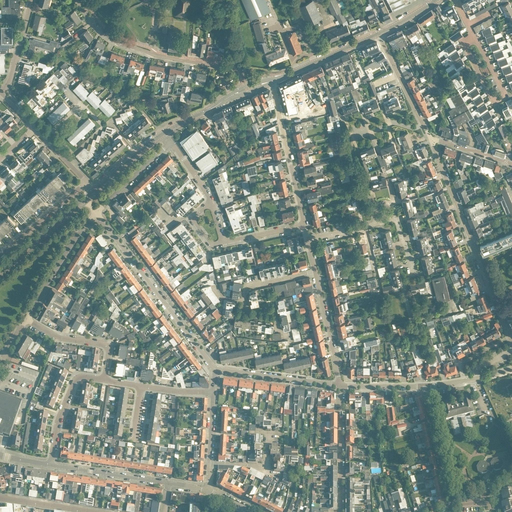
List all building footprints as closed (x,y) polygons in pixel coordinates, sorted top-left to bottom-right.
[(19,13),(19,0),(3,0),(3,3),(10,3),(10,13),(6,13),(6,17),(16,17),(16,13),(19,13)] [(188,14),(190,0),(176,0),(174,16),(184,17),(184,16),(188,14)] [(264,0),(242,0),(251,19),(270,11),(264,0)] [(305,0),(294,0),(298,7),(307,26),(322,19),(313,0),(307,3),(305,0)] [(346,21),(341,11),(336,0),(336,1),(335,0),(325,0),(333,15),(335,14),(339,23),(339,24),(342,23),(344,26),(337,28),(337,27),(325,32),(330,42),(350,33),(347,25),(348,24),(346,20),(346,21)] [(371,0),(372,1),(375,8),(376,10),(378,14),(381,19),(384,18),(386,22),(392,19),(389,13),(383,0),(371,0)] [(387,0),(393,11),(411,3),(409,0),(387,0)] [(471,8),(467,0),(466,0),(465,0),(463,1),(464,2),(462,3),(466,11),(471,8)] [(505,11),(511,7),(508,2),(502,5),(502,4),(498,6),(502,12),(505,11)] [(446,23),(449,21),(438,5),(434,8),(439,15),(441,14),(442,15),(441,16),(446,23)] [(456,13),(452,5),(445,10),(446,12),(447,12),(450,18),(449,18),(450,19),(454,18),(455,21),(459,19),(456,13)] [(366,11),(363,12),(367,20),(369,19),(371,22),(372,22),(372,23),(375,22),(375,21),(378,19),(373,9),(372,8),(366,11)] [(429,20),(430,20),(437,14),(433,8),(418,19),(422,25),(425,23),(427,26),(431,23),(429,20)] [(81,20),(74,11),(70,14),(69,12),(63,16),(66,20),(69,18),(70,20),(65,24),(68,28),(73,25),(81,20)] [(34,23),(33,28),(38,29),(40,29),(42,30),(44,23),(46,17),(41,16),(36,14),(34,22),(33,22),(33,23),(34,23)] [(359,30),(360,30),(361,34),(369,30),(367,23),(366,23),(364,19),(360,21),(359,18),(355,20),(358,27),(357,27),(359,30)] [(354,19),(349,21),(352,29),(351,30),(354,37),(361,34),(360,30),(359,30),(357,27),(358,27),(355,20),(354,20),(354,19)] [(256,23),(255,21),(252,22),(253,24),(261,52),(268,50),(260,22),(256,23)] [(484,34),(485,38),(493,35),(491,30),(497,26),(497,25),(495,22),(492,24),(490,25),(487,27),(484,28),(482,29),(481,30),(483,35),(484,34)] [(420,30),(416,23),(411,27),(415,33),(416,36),(418,39),(420,42),(419,43),(421,46),(424,44),(423,41),(418,31),(420,30)] [(413,42),(416,41),(414,37),(416,36),(415,33),(411,27),(405,30),(413,42)] [(0,53),(4,53),(4,48),(9,48),(9,43),(11,43),(11,28),(2,28),(2,39),(0,39),(0,53)] [(68,29),(62,33),(63,35),(66,39),(72,35),(68,29)] [(82,51),(88,46),(86,43),(93,38),(87,29),(80,34),(85,40),(78,45),(82,51)] [(406,48),(408,47),(404,37),(405,37),(401,29),(397,32),(400,39),(401,39),(406,48)] [(459,30),(449,37),(452,43),(456,40),(463,36),(459,30)] [(169,43),(168,50),(181,52),(182,45),(179,44),(180,41),(173,39),(174,32),(169,31),(168,37),(167,37),(167,38),(168,38),(167,42),(169,43)] [(285,35),(293,55),(302,52),(294,32),(285,35)] [(395,41),(398,40),(402,49),(406,48),(401,39),(400,39),(397,32),(392,34),(395,41)] [(487,42),(488,42),(489,45),(497,43),(497,42),(495,38),(502,36),(500,32),(493,35),(485,38),(487,42)] [(395,41),(392,34),(387,36),(390,44),(391,43),(393,47),(395,46),(396,48),(399,46),(398,44),(395,41)] [(66,39),(62,42),(61,42),(64,46),(75,39),(72,35),(66,39)] [(30,44),(27,54),(32,55),(33,55),(35,45),(43,48),(53,50),(54,46),(59,47),(59,46),(60,42),(50,40),(49,43),(34,38),(34,39),(33,40),(29,39),(28,43),(30,44)] [(105,44),(97,40),(93,47),(96,48),(95,51),(97,52),(96,52),(101,55),(103,52),(105,49),(103,48),(105,44)] [(501,50),(508,47),(506,42),(505,42),(504,40),(497,42),(497,43),(489,45),(491,50),(492,50),(493,53),(501,50)] [(369,54),(375,52),(380,50),(376,41),(366,46),(361,49),(364,56),(369,54)] [(198,43),(196,54),(204,55),(206,43),(200,42),(200,43),(198,43)] [(448,56),(449,56),(457,50),(455,47),(456,47),(453,43),(437,54),(439,57),(446,52),(448,56)] [(415,45),(410,47),(415,56),(420,67),(422,66),(417,55),(420,54),(417,50),(415,45)] [(208,50),(207,56),(213,58),(215,47),(209,46),(208,50)] [(275,52),(266,55),(269,65),(289,57),(285,48),(281,49),(280,46),(274,49),(275,52)] [(81,69),(86,60),(92,49),(89,47),(78,67),(81,69)] [(223,53),(224,48),(215,47),(213,58),(220,59),(221,52),(223,53)] [(496,57),(497,61),(505,58),(503,54),(510,51),(508,48),(508,47),(501,50),(493,53),(495,58),(496,57)] [(450,60),(453,64),(461,58),(459,55),(460,54),(457,50),(449,56),(448,56),(441,61),(443,65),(450,60)] [(113,59),(112,61),(115,62),(116,62),(118,54),(112,52),(110,57),(110,58),(113,59)] [(386,58),(382,52),(379,54),(380,55),(377,57),(378,58),(364,67),(365,70),(371,66),(372,69),(376,67),(377,68),(382,65),(380,62),(386,58)] [(349,53),(345,54),(351,69),(353,69),(350,61),(352,60),(349,53)] [(116,62),(115,62),(115,64),(121,67),(119,72),(122,74),(124,69),(126,63),(123,62),(123,61),(125,56),(118,54),(116,62)] [(345,54),(341,56),(344,64),(345,63),(349,71),(351,69),(345,54)] [(511,54),(505,58),(497,61),(499,65),(500,65),(501,68),(509,65),(507,61),(511,59),(511,54)] [(341,56),(333,60),(336,67),(336,69),(338,68),(339,72),(343,70),(341,65),(344,64),(341,56)] [(126,63),(124,69),(133,72),(134,71),(137,61),(137,60),(135,59),(134,59),(134,60),(131,58),(129,64),(126,63)] [(447,72),(454,68),(457,71),(459,70),(465,66),(463,63),(464,62),(461,58),(453,64),(445,69),(447,72)] [(333,60),(328,62),(333,74),(335,77),(338,76),(335,70),(334,70),(333,68),(336,67),(333,60)] [(134,71),(137,72),(138,68),(142,69),(144,63),(137,61),(134,71)] [(54,73),(49,77),(50,77),(52,79),(51,79),(58,87),(60,88),(65,84),(63,83),(64,82),(66,81),(67,80),(67,79),(69,80),(74,75),(73,73),(75,70),(71,65),(69,67),(65,62),(61,67),(63,68),(60,71),(59,69),(54,73)] [(328,62),(324,63),(326,68),(327,70),(327,71),(328,71),(329,72),(329,73),(331,78),(331,79),(333,83),(336,81),(335,77),(333,74),(328,62)] [(31,71),(32,65),(25,63),(21,76),(20,76),(18,82),(29,85),(32,71),(31,71)] [(147,70),(146,74),(155,76),(156,72),(157,65),(150,64),(149,70),(147,70)] [(407,64),(400,68),(404,75),(408,73),(409,76),(413,75),(407,64)] [(511,73),(511,70),(511,69),(511,68),(511,64),(509,65),(501,68),(503,73),(504,73),(505,76),(511,73)] [(159,80),(160,77),(164,77),(165,73),(163,73),(164,66),(157,65),(156,72),(155,76),(155,79),(159,80)] [(321,66),(316,68),(323,82),(322,82),(324,85),(327,84),(322,74),(324,73),(321,66)] [(170,67),(168,78),(171,78),(171,79),(172,81),(175,81),(176,75),(177,69),(170,67)] [(316,68),(311,70),(314,78),(317,76),(320,83),(322,82),(323,82),(316,68)] [(183,76),(184,70),(177,69),(176,75),(180,76),(180,80),(182,80),(182,82),(187,83),(187,81),(188,77),(183,76)] [(139,84),(140,83),(143,74),(144,75),(145,72),(141,70),(137,83),(139,84)] [(311,70),(306,72),(313,86),(315,90),(317,89),(315,85),(316,85),(313,78),(314,78),(311,70)] [(459,73),(460,71),(459,70),(457,71),(450,76),(454,83),(461,78),(460,76),(459,73)] [(200,80),(199,83),(204,84),(206,74),(197,72),(196,79),(200,80)] [(306,72),(302,74),(302,75),(304,79),(305,82),(307,81),(310,87),(313,86),(306,72)] [(303,83),(304,82),(301,75),(279,85),(283,94),(281,94),(285,113),(298,110),(296,102),(295,103),(293,96),(291,97),(291,94),(293,94),(292,91),(298,89),(298,90),(304,87),(303,83)] [(40,87),(36,90),(37,91),(38,91),(39,93),(38,95),(41,98),(42,96),(45,99),(49,95),(51,97),(56,93),(54,91),(58,87),(51,79),(52,79),(50,77),(45,82),(44,81),(40,85),(41,86),(40,87)] [(463,80),(461,78),(454,83),(458,90),(468,83),(467,82),(465,81),(463,80)] [(377,94),(377,93),(371,80),(368,82),(373,96),(374,95),(377,94)] [(465,89),(468,93),(476,88),(474,84),(475,84),(472,80),(468,83),(458,90),(459,91),(460,93),(465,89)] [(80,83),(73,89),(78,95),(85,88),(80,83)] [(186,87),(185,92),(183,101),(190,102),(190,101),(193,102),(193,103),(197,104),(198,103),(199,101),(201,101),(202,96),(204,97),(205,95),(192,92),(191,96),(188,95),(188,93),(190,86),(186,85),(186,87)] [(410,87),(413,93),(419,90),(417,87),(417,88),(415,85),(410,87)] [(334,89),(330,90),(331,92),(332,96),(341,92),(341,93),(342,93),(340,89),(339,89),(339,87),(334,89)] [(90,94),(85,88),(78,95),(83,100),(86,97),(90,94)] [(478,92),(479,91),(476,88),(468,93),(463,96),(465,100),(471,96),(474,100),(480,95),(478,92)] [(269,89),(263,92),(267,99),(270,109),(274,108),(270,90),(269,89)] [(346,91),(344,92),(344,93),(351,91),(353,97),(356,96),(353,89),(352,89),(346,91)] [(416,99),(422,96),(419,90),(413,93),(416,99)] [(90,94),(86,97),(91,103),(97,96),(92,91),(90,94)] [(456,124),(457,126),(467,120),(473,117),(459,91),(445,99),(451,109),(448,110),(450,114),(454,120),(455,122),(456,124)] [(264,100),(267,99),(263,92),(258,94),(264,108),(267,107),(264,100)] [(31,98),(27,102),(29,105),(32,108),(33,107),(36,110),(34,112),(39,117),(41,115),(44,111),(39,106),(41,104),(42,105),(47,101),(45,99),(42,96),(41,98),(38,95),(33,99),(31,98)] [(257,112),(258,115),(264,113),(262,109),(261,110),(258,103),(260,102),(257,95),(252,97),(258,111),(257,112)] [(478,107),(485,103),(482,100),(483,99),(480,95),(474,100),(466,105),(468,108),(475,104),(478,107)] [(96,108),(98,105),(102,102),(97,96),(91,103),(96,108)] [(165,111),(164,111),(165,112),(171,110),(169,106),(171,106),(170,104),(174,103),(172,96),(168,98),(169,101),(167,102),(166,98),(160,100),(161,103),(161,104),(163,109),(164,108),(165,111)] [(429,97),(424,100),(422,96),(416,99),(419,106),(425,103),(430,100),(431,100),(433,99),(432,96),(429,98),(429,97)] [(249,98),(242,101),(244,108),(245,111),(244,111),(245,115),(250,113),(248,109),(253,107),(251,103),(249,98)] [(338,116),(337,111),(334,103),(333,98),(326,100),(330,115),(329,116),(330,122),(335,121),(335,120),(339,119),(338,116)] [(394,99),(394,101),(391,102),(394,109),(398,108),(397,107),(400,106),(397,98),(394,99)] [(98,105),(103,111),(110,104),(105,99),(102,102),(98,105)] [(380,108),(376,99),(370,102),(373,111),(380,108)] [(390,99),(386,100),(387,102),(383,103),(387,111),(390,110),(390,111),(393,110),(393,109),(394,109),(391,102),(390,99)] [(341,100),(337,102),(334,103),(337,111),(343,109),(345,115),(352,113),(348,103),(345,104),(343,103),(341,100)] [(242,101),(235,104),(237,111),(244,108),(242,101)] [(352,101),(348,103),(352,113),(359,110),(356,104),(355,102),(352,103),(352,101)] [(63,102),(58,107),(64,114),(70,108),(63,102)] [(373,111),(370,102),(363,105),(366,113),(373,111)] [(480,116),(489,110),(486,107),(487,107),(485,103),(478,107),(471,112),(473,116),(478,112),(480,116)] [(115,110),(111,106),(110,104),(103,111),(108,116),(115,110)] [(511,107),(510,104),(508,106),(507,106),(502,108),(503,110),(503,111),(503,112),(503,113),(506,118),(511,116),(511,118),(511,107)] [(229,118),(232,117),(231,113),(233,112),(231,106),(222,109),(222,110),(225,116),(225,118),(228,124),(229,124),(231,123),(229,118)] [(59,119),(64,114),(58,107),(53,112),(59,119)] [(432,110),(430,107),(427,108),(427,109),(422,111),(425,117),(431,114),(430,111),(432,110)] [(225,118),(225,116),(222,110),(218,112),(225,128),(228,127),(224,118),(225,118)] [(483,119),(486,123),(493,118),(490,115),(491,115),(489,110),(480,116),(475,120),(477,123),(483,119)] [(48,117),(54,124),(59,119),(53,112),(48,117)] [(226,131),(225,128),(218,112),(213,114),(217,122),(219,121),(222,128),(221,129),(220,128),(218,129),(221,134),(226,131)] [(286,117),(288,124),(303,120),(302,114),(286,117)] [(459,133),(459,132),(458,128),(457,128),(457,126),(456,124),(455,122),(454,120),(450,114),(448,116),(451,121),(452,125),(454,131),(453,135),(452,140),(457,141),(459,133)] [(3,127),(7,132),(12,127),(6,119),(2,115),(0,116),(0,121),(1,123),(0,124),(3,127)] [(11,115),(7,118),(6,119),(12,127),(17,122),(11,115)] [(142,118),(140,120),(146,127),(151,123),(146,117),(143,119),(142,118)] [(473,117),(467,120),(470,125),(476,122),(473,117)] [(89,118),(83,123),(89,129),(95,124),(89,118)] [(486,123),(479,127),(481,131),(486,128),(488,132),(495,127),(497,126),(494,123),(495,122),(493,118),(486,123)] [(296,123),(291,124),(292,129),(297,128),(299,128),(299,126),(302,125),(303,128),(304,128),(307,127),(311,126),(311,123),(312,122),(314,122),(314,119),(307,120),(296,123)] [(137,122),(138,123),(136,125),(141,132),(146,127),(140,120),(137,122)] [(205,135),(211,130),(208,127),(210,125),(206,121),(201,125),(203,128),(200,130),(205,135)] [(89,129),(83,123),(78,128),(84,134),(89,129)] [(133,123),(129,127),(130,128),(136,136),(141,132),(136,125),(133,123)] [(259,134),(255,123),(249,125),(254,136),(259,134)] [(500,124),(497,126),(495,127),(501,138),(506,136),(500,124)] [(269,135),(262,137),(262,139),(277,136),(275,125),(265,129),(266,132),(268,133),(269,135)] [(443,126),(441,125),(440,126),(438,133),(441,134),(440,136),(449,139),(451,134),(451,132),(449,128),(448,128),(443,126)] [(221,134),(218,129),(216,126),(213,127),(217,136),(221,134)] [(78,128),(73,133),(79,139),(84,134),(78,128)] [(127,130),(125,132),(132,140),(136,136),(130,128),(128,130),(127,130)] [(296,133),(293,133),(295,140),(301,139),(304,138),(306,137),(304,128),(303,128),(295,130),(296,133)] [(457,141),(463,143),(468,145),(470,140),(468,135),(466,131),(465,129),(463,130),(458,128),(459,132),(459,133),(457,141)] [(192,156),(203,172),(217,162),(210,151),(211,150),(197,129),(183,142),(192,156)] [(334,131),(328,132),(330,142),(337,141),(340,140),(338,134),(336,134),(335,130),(334,131)] [(480,133),(475,136),(478,141),(477,143),(482,145),(481,148),(489,151),(489,144),(487,143),(481,132),(480,133)] [(68,138),(74,144),(79,139),(73,133),(68,138)] [(404,134),(400,136),(405,148),(404,148),(404,150),(411,147),(410,146),(413,145),(408,133),(404,134),(403,134),(404,134)] [(113,139),(115,141),(121,149),(126,144),(121,138),(122,137),(120,134),(113,139)] [(301,139),(295,140),(296,147),(302,145),(304,145),(304,147),(308,146),(308,147),(310,146),(310,145),(313,144),(312,142),(310,143),(308,142),(305,143),(304,142),(306,141),(306,142),(309,141),(308,139),(304,140),(304,138),(301,139)] [(337,141),(330,142),(332,150),(339,149),(342,148),(340,140),(337,141)] [(34,141),(28,147),(33,152),(37,149),(36,149),(39,146),(34,141)] [(111,146),(116,153),(121,149),(115,141),(112,143),(113,144),(111,146)] [(257,148),(259,152),(260,155),(264,154),(274,151),(273,149),(280,147),(279,142),(263,145),(261,146),(257,148)] [(390,153),(390,155),(397,152),(394,144),(387,147),(390,153)] [(107,146),(104,148),(105,150),(112,157),(116,153),(111,146),(110,145),(108,147),(107,146)] [(305,149),(297,151),(299,158),(309,156),(308,152),(311,151),(310,148),(308,149),(308,147),(308,146),(304,147),(305,149)] [(416,153),(418,158),(422,156),(428,154),(424,146),(418,148),(415,150),(416,153)] [(449,155),(451,148),(445,146),(442,155),(444,159),(445,159),(445,157),(446,154),(449,155)] [(374,157),(377,155),(374,147),(371,148),(371,147),(368,148),(368,149),(367,149),(370,156),(373,155),(374,157)] [(380,150),(384,158),(387,157),(386,155),(390,153),(387,147),(380,150)] [(89,150),(87,149),(87,148),(84,148),(76,155),(83,163),(88,158),(93,154),(89,150)] [(333,155),(330,156),(330,159),(335,158),(339,157),(339,155),(340,154),(343,154),(343,152),(342,148),(339,149),(332,150),(333,155)] [(451,165),(451,166),(454,165),(453,164),(451,159),(450,159),(451,156),(454,157),(456,150),(451,148),(449,155),(447,158),(447,159),(448,162),(449,161),(451,165)] [(490,150),(493,154),(503,157),(503,156),(505,152),(503,151),(504,151),(503,150),(501,149),(499,148),(496,148),(494,148),(492,149),(490,150)] [(370,158),(370,156),(367,149),(366,150),(366,149),(363,150),(363,151),(360,152),(363,161),(370,158)] [(42,150),(37,155),(42,160),(47,155),(42,150)] [(101,155),(107,161),(112,157),(105,150),(103,152),(104,153),(101,155)] [(244,164),(244,165),(263,157),(273,155),(274,158),(282,156),(280,150),(274,151),(264,154),(260,155),(243,162),(244,164)] [(464,173),(465,175),(468,174),(467,172),(467,171),(461,171),(461,169),(467,153),(461,151),(458,159),(461,160),(458,168),(457,168),(459,175),(464,173)] [(469,173),(467,169),(464,170),(467,162),(470,163),(472,155),(467,153),(461,169),(461,171),(467,171),(467,172),(468,174),(469,173)] [(88,158),(88,159),(89,158),(92,161),(91,162),(90,163),(92,166),(93,166),(94,165),(97,169),(102,165),(96,158),(93,154),(88,158)] [(46,165),(52,160),(47,155),(42,160),(46,165)] [(96,158),(102,165),(107,161),(101,155),(99,157),(98,155),(96,158)] [(167,165),(171,168),(173,170),(172,170),(174,172),(177,170),(170,162),(173,159),(169,155),(163,160),(167,165)] [(32,156),(29,159),(25,163),(26,164),(33,158),(32,156)] [(299,158),(298,159),(298,161),(299,161),(300,165),(305,163),(310,162),(309,159),(309,156),(299,158)] [(482,172),(480,166),(483,159),(475,156),(473,163),(477,165),(479,175),(480,174),(481,176),(482,175),(484,175),(483,172),(482,172)] [(422,164),(424,170),(433,167),(430,160),(424,162),(423,161),(427,160),(426,157),(412,162),(412,163),(418,165),(422,164)] [(28,166),(26,164),(25,163),(23,161),(21,163),(16,159),(11,164),(13,166),(11,168),(16,173),(23,166),(25,168),(26,168),(28,166)] [(167,165),(163,160),(157,166),(161,170),(167,165)] [(486,168),(486,169),(491,171),(489,172),(491,177),(492,180),(495,178),(494,175),(492,170),(491,169),(492,169),(494,163),(485,160),(483,166),(486,168)] [(275,162),(268,163),(270,171),(272,170),(282,168),(281,161),(275,163),(275,162)] [(498,164),(494,163),(492,169),(495,171),(494,174),(496,177),(497,177),(500,176),(500,175),(502,174),(501,171),(499,171),(498,171),(500,166),(498,166),(498,164)] [(220,175),(213,178),(215,184),(225,180),(224,177),(226,176),(224,170),(225,169),(229,168),(227,164),(225,165),(225,164),(223,165),(218,169),(220,175)] [(316,169),(320,168),(319,165),(311,167),(304,168),(305,175),(313,173),(313,175),(317,174),(316,169)] [(162,178),(158,173),(161,170),(157,166),(151,172),(155,176),(158,180),(160,182),(161,183),(162,182),(163,183),(165,181),(162,178)] [(11,177),(14,175),(12,172),(9,169),(7,167),(1,173),(6,178),(6,177),(8,179),(10,177),(11,177)] [(433,167),(424,170),(427,177),(436,173),(433,167)] [(38,172),(36,170),(34,172),(36,175),(38,176),(45,170),(42,168),(38,172)] [(282,168),(272,170),(273,176),(275,175),(275,177),(284,175),(282,168)] [(342,176),(340,177),(342,182),(349,181),(348,175),(349,175),(348,172),(347,168),(343,169),(344,173),(342,174),(342,176)] [(68,178),(61,170),(57,173),(65,181),(68,178)] [(155,176),(151,172),(145,177),(149,182),(155,176)] [(57,173),(54,176),(61,184),(65,181),(57,173)] [(310,186),(311,186),(312,186),(317,185),(316,181),(324,179),(323,173),(317,174),(313,175),(314,178),(307,179),(308,187),(310,186)] [(48,177),(51,179),(58,187),(61,184),(54,176),(51,174),(48,177)] [(403,188),(406,187),(407,187),(406,183),(404,183),(403,180),(402,175),(399,175),(396,176),(397,181),(394,182),(396,189),(403,188)] [(148,193),(151,191),(145,185),(149,182),(145,177),(139,183),(143,188),(145,190),(148,193)] [(382,180),(379,181),(378,181),(380,188),(387,186),(385,177),(381,178),(382,180)] [(191,180),(189,178),(182,185),(178,188),(177,190),(179,192),(184,188),(184,187),(186,185),(189,183),(191,180)] [(379,189),(379,188),(380,188),(378,181),(379,181),(378,178),(370,180),(373,190),(374,189),(375,190),(379,189)] [(58,187),(51,179),(47,182),(55,190),(58,187)] [(224,188),(226,187),(227,187),(227,186),(230,185),(229,183),(228,183),(227,179),(225,180),(215,184),(217,190),(224,188)] [(45,180),(42,183),(44,185),(51,194),(55,190),(47,182),(45,180)] [(438,180),(433,182),(432,180),(420,184),(414,187),(415,190),(428,185),(431,191),(438,188),(441,187),(438,180)] [(16,191),(14,190),(12,187),(9,183),(8,184),(6,186),(13,193),(16,191)] [(133,189),(137,193),(140,190),(142,192),(145,190),(143,188),(139,183),(133,189)] [(44,185),(41,188),(48,196),(51,194),(44,185)] [(331,185),(322,187),(323,193),(333,191),(331,185)] [(219,196),(227,194),(229,193),(227,187),(226,187),(224,188),(217,190),(219,196)] [(272,197),(273,197),(274,199),(283,197),(283,195),(288,194),(287,190),(288,189),(288,187),(287,187),(286,187),(280,188),(276,189),(277,191),(271,192),(272,197)] [(406,191),(407,191),(406,187),(403,188),(396,189),(398,197),(407,194),(406,191)] [(41,188),(37,191),(45,200),(48,196),(41,188)] [(457,191),(459,197),(475,190),(474,188),(466,191),(465,188),(457,191)] [(36,190),(33,193),(41,203),(45,200),(37,191),(36,190)] [(309,201),(314,200),(321,198),(320,190),(311,192),(307,193),(308,198),(309,201)] [(436,197),(438,202),(446,199),(443,191),(439,192),(438,190),(424,195),(426,199),(435,196),(436,197)] [(476,194),(475,190),(459,197),(461,202),(469,199),(468,197),(476,194)] [(196,191),(192,194),(191,195),(196,201),(201,196),(196,191)] [(231,192),(229,193),(227,194),(219,196),(222,203),(233,199),(231,192)] [(33,193),(29,196),(31,198),(38,206),(41,203),(33,193)] [(127,210),(133,205),(132,204),(136,200),(130,193),(127,196),(125,194),(123,197),(124,197),(119,201),(123,205),(125,208),(127,210)] [(258,193),(253,194),(255,203),(257,203),(261,202),(260,197),(259,198),(258,193)] [(239,209),(242,208),(248,206),(252,204),(255,203),(253,194),(247,196),(249,201),(251,200),(251,202),(238,206),(239,209)] [(196,201),(191,195),(186,200),(191,205),(196,201)] [(159,202),(156,198),(155,200),(160,206),(161,205),(166,201),(166,200),(163,197),(161,198),(162,199),(159,202)] [(184,197),(181,199),(184,202),(181,204),(187,210),(191,205),(186,200),(184,197)] [(31,198),(27,201),(35,209),(38,206),(31,198)] [(290,204),(289,198),(279,200),(280,206),(280,210),(288,208),(287,205),(290,204)] [(411,199),(402,201),(404,208),(411,207),(410,203),(412,202),(411,199)] [(439,205),(441,204),(443,209),(449,206),(446,199),(438,202),(439,205)] [(27,201),(24,204),(31,212),(35,209),(27,201)] [(125,214),(122,211),(125,209),(123,206),(122,207),(117,201),(113,205),(118,210),(117,211),(122,217),(125,214)] [(471,206),(464,208),(466,213),(479,208),(479,207),(481,207),(484,206),(482,201),(475,203),(475,205),(471,207),(471,206)] [(181,204),(180,202),(175,207),(182,215),(187,210),(181,204)] [(235,203),(225,207),(228,213),(238,209),(235,203)] [(315,203),(309,204),(311,211),(317,210),(320,209),(319,205),(316,206),(315,203)] [(18,204),(14,207),(17,210),(25,218),(28,215),(21,207),(18,204)] [(31,212),(24,204),(21,207),(28,215),(31,212)] [(414,209),(412,210),(411,207),(404,208),(404,209),(403,210),(404,213),(405,213),(406,215),(414,213),(414,209)] [(479,208),(466,213),(468,218),(475,215),(483,212),(484,212),(483,210),(480,211),(479,208),(480,208),(479,208)] [(17,217),(21,221),(25,218),(17,210),(16,211),(14,209),(10,213),(16,218),(17,217)] [(229,217),(230,219),(240,215),(238,209),(228,213),(227,213),(228,217),(229,217)] [(317,210),(311,211),(312,219),(319,218),(317,210)] [(292,211),(282,213),(284,220),(294,218),(292,211)] [(443,222),(444,222),(445,222),(454,218),(451,212),(445,214),(446,217),(442,219),(443,222)] [(475,215),(468,218),(471,227),(476,225),(478,224),(478,223),(480,223),(479,219),(486,216),(486,215),(484,212),(483,212),(475,215)] [(324,216),(319,218),(312,219),(314,226),(320,224),(320,221),(324,220),(324,216),(326,216),(326,213),(323,213),(324,216)] [(121,224),(124,221),(118,214),(114,218),(121,224)] [(15,223),(8,215),(4,218),(12,226),(15,223)] [(232,225),(242,222),(240,215),(230,219),(232,225)] [(4,218),(1,221),(9,229),(12,226),(4,218)] [(417,225),(416,218),(407,220),(407,222),(406,223),(407,226),(408,226),(409,228),(417,226),(417,225)] [(445,222),(444,222),(445,225),(445,226),(446,229),(456,225),(454,218),(445,222)] [(479,225),(472,228),(475,236),(480,234),(483,233),(484,236),(492,232),(491,229),(482,233),(481,228),(487,225),(490,224),(493,223),(492,219),(488,221),(486,222),(484,223),(479,225)] [(9,229),(1,221),(0,222),(0,226),(5,232),(9,229)] [(246,229),(243,221),(242,222),(232,225),(234,232),(242,229),(242,230),(246,229)] [(172,229),(174,232),(177,230),(179,232),(185,228),(181,222),(172,229)] [(127,229),(130,233),(137,227),(136,226),(135,225),(135,226),(133,224),(127,229)] [(419,232),(418,229),(417,226),(409,228),(408,229),(409,232),(410,233),(410,235),(419,232)] [(183,237),(180,239),(181,239),(189,233),(185,228),(179,232),(183,237)] [(133,237),(131,239),(136,246),(140,242),(138,239),(141,237),(138,234),(140,233),(137,229),(131,234),(133,237)] [(383,236),(384,239),(391,238),(389,230),(380,232),(381,236),(383,236)] [(451,230),(445,232),(448,239),(454,237),(451,230)] [(95,236),(90,233),(85,240),(90,243),(95,236)] [(181,239),(185,245),(187,243),(193,238),(189,233),(181,239)] [(506,234),(499,237),(503,245),(503,247),(510,244),(506,234)] [(291,238),(293,244),(301,242),(300,235),(291,237),(291,235),(280,238),(281,240),(291,238)] [(417,244),(418,245),(418,246),(425,244),(427,243),(428,243),(427,239),(426,239),(425,236),(416,238),(417,240),(416,241),(417,244)] [(450,245),(456,243),(454,237),(448,239),(450,245)] [(499,237),(493,240),(497,250),(503,247),(503,245),(499,237)] [(191,248),(189,250),(197,243),(193,238),(187,243),(191,248)] [(380,240),(381,247),(383,247),(392,244),(392,243),(393,242),(392,239),(391,238),(384,239),(380,240)] [(91,248),(90,244),(90,243),(85,240),(81,246),(86,249),(86,250),(89,251),(91,248)] [(493,240),(486,242),(490,251),(491,252),(497,250),(493,240)] [(136,246),(140,252),(148,246),(145,243),(143,245),(140,242),(136,246)] [(290,251),(280,253),(281,257),(291,255),(290,252),(303,249),(301,242),(293,244),(288,245),(290,251)] [(486,242),(480,245),(481,248),(482,250),(480,250),(483,256),(491,252),(490,251),(486,242)] [(189,250),(193,255),(195,253),(201,249),(197,243),(189,250)] [(360,253),(367,252),(365,243),(359,244),(358,244),(360,253)] [(428,247),(427,243),(425,244),(418,246),(418,247),(418,248),(418,251),(420,251),(420,253),(429,251),(428,247)] [(326,244),(320,246),(322,253),(333,250),(331,250),(330,244),(327,245),(326,244)] [(82,256),(86,250),(86,249),(81,246),(77,253),(82,256)] [(152,252),(148,246),(140,252),(145,258),(150,254),(152,252)] [(172,247),(173,248),(169,251),(170,253),(175,250),(176,253),(171,256),(173,258),(179,254),(177,251),(174,246),(172,247)] [(452,255),(450,256),(451,256),(460,252),(458,246),(452,248),(453,251),(451,252),(452,255)] [(251,247),(245,249),(247,256),(246,256),(247,258),(250,258),(254,257),(251,247)] [(105,261),(106,263),(109,261),(113,258),(117,254),(113,248),(108,252),(110,255),(105,259),(107,260),(105,261)] [(199,259),(205,254),(201,249),(195,253),(199,259)] [(245,249),(238,250),(240,258),(246,256),(247,256),(245,249)] [(393,249),(385,252),(386,259),(395,257),(393,249)] [(238,250),(232,251),(234,262),(237,261),(237,263),(241,262),(240,258),(238,250)] [(329,258),(330,260),(339,258),(342,257),(341,254),(335,255),(334,254),(333,250),(322,253),(324,260),(329,258)] [(227,260),(227,261),(228,265),(234,263),(234,262),(232,251),(226,253),(227,260)] [(96,257),(94,264),(97,266),(97,265),(98,266),(100,258),(99,258),(96,256),(90,252),(90,254),(96,257)] [(451,256),(452,259),(455,258),(457,261),(463,259),(460,252),(451,256)] [(79,264),(81,260),(80,259),(82,256),(77,253),(73,260),(78,263),(79,264)] [(221,262),(222,265),(224,265),(225,269),(229,268),(228,265),(227,261),(227,260),(226,253),(219,254),(221,262)] [(115,261),(112,263),(115,266),(117,264),(118,265),(122,261),(117,254),(113,258),(115,261)] [(155,261),(150,254),(145,258),(150,264),(155,261)] [(173,258),(171,260),(172,262),(171,263),(175,267),(182,261),(182,262),(184,260),(181,256),(179,254),(173,258)] [(212,256),(214,261),(215,267),(222,265),(221,262),(219,254),(212,256)] [(422,264),(423,264),(423,265),(430,263),(432,263),(430,256),(421,258),(422,260),(421,260),(422,264)] [(167,263),(162,257),(157,260),(158,262),(160,260),(164,265),(167,263)] [(388,266),(397,264),(395,257),(386,259),(388,266)] [(337,267),(336,262),(340,261),(339,258),(330,260),(330,262),(324,263),(326,270),(337,267)] [(68,267),(73,270),(78,263),(73,260),(68,267)] [(198,267),(199,267),(204,263),(201,260),(191,268),(193,272),(193,271),(198,267)] [(284,260),(278,262),(278,264),(280,270),(281,276),(284,275),(283,270),(286,269),(285,262),(284,260)] [(363,262),(365,270),(371,269),(369,260),(363,262)] [(118,265),(123,271),(127,268),(122,261),(118,265)] [(151,265),(155,272),(160,268),(155,262),(151,265)] [(464,262),(458,264),(461,270),(466,268),(464,262)] [(433,266),(431,267),(430,263),(423,265),(425,272),(434,270),(433,266)] [(267,273),(265,267),(265,264),(258,266),(262,280),(265,280),(263,274),(267,273)] [(68,267),(64,273),(69,276),(73,270),(68,267)] [(327,277),(333,276),(334,277),(339,276),(337,267),(326,270),(327,277)] [(123,271),(127,278),(132,274),(127,268),(123,271)] [(167,273),(167,272),(165,274),(160,268),(155,272),(160,278),(167,273)] [(450,274),(453,283),(463,279),(462,277),(469,275),(466,268),(461,270),(462,275),(456,278),(454,273),(450,274)] [(104,275),(99,269),(97,270),(96,278),(98,280),(104,275)] [(389,271),(390,275),(391,278),(400,276),(398,269),(389,271)] [(67,285),(72,278),(69,277),(69,276),(64,273),(60,280),(65,283),(67,285)] [(160,278),(165,284),(174,278),(171,274),(170,276),(167,273),(160,278)] [(132,284),(129,286),(137,280),(132,274),(127,278),(132,284)] [(328,280),(330,287),(336,286),(339,285),(338,280),(347,278),(347,274),(341,276),(339,276),(334,277),(334,279),(328,280)] [(178,275),(174,278),(165,284),(170,290),(174,287),(177,285),(173,281),(179,276),(178,275)] [(432,278),(438,302),(450,299),(444,275),(432,278)] [(393,285),(402,283),(400,276),(391,278),(393,285)] [(466,286),(467,286),(476,283),(473,276),(464,280),(466,286)] [(309,277),(294,281),(295,284),(298,283),(298,287),(311,284),(309,277)] [(375,277),(367,279),(368,287),(369,287),(375,285),(376,285),(375,277)] [(202,278),(200,279),(202,282),(204,286),(211,284),(211,282),(206,284),(202,278)] [(234,282),(233,289),(239,290),(240,286),(241,286),(242,278),(238,279),(235,280),(234,282)] [(65,283),(60,280),(55,287),(60,290),(65,283)] [(137,280),(129,286),(134,292),(142,287),(137,280)] [(291,281),(287,282),(289,291),(293,290),(293,288),(298,287),(298,283),(295,284),(296,285),(293,286),(291,281)] [(424,292),(427,291),(425,281),(417,282),(419,289),(420,293),(424,293),(424,292)] [(284,289),(281,289),(282,297),(286,296),(285,292),(289,291),(287,282),(283,283),(284,289)] [(416,290),(419,289),(417,282),(410,284),(413,293),(416,292),(416,290)] [(467,286),(471,296),(480,292),(478,289),(476,283),(467,286)] [(298,287),(293,288),(293,290),(294,294),(296,294),(301,293),(307,291),(312,290),(311,284),(298,287)] [(276,285),(272,286),(274,294),(278,293),(279,298),(282,297),(281,289),(277,290),(276,285)] [(374,295),(379,294),(380,294),(379,288),(376,289),(375,285),(369,287),(370,290),(373,290),(374,295)] [(105,289),(107,293),(112,299),(113,298),(115,296),(108,286),(105,289)] [(268,292),(265,293),(267,300),(270,300),(271,300),(270,295),(274,294),(272,286),(267,287),(268,292)] [(52,288),(49,293),(63,301),(64,298),(57,294),(59,292),(52,288)] [(138,291),(143,298),(147,294),(143,288),(138,291)] [(175,298),(180,294),(175,288),(171,292),(175,298)] [(241,290),(239,290),(233,289),(232,297),(238,298),(239,294),(240,294),(241,290)] [(249,299),(251,299),(257,298),(256,290),(249,291),(250,295),(249,296),(249,299)] [(306,297),(307,301),(314,299),(313,292),(304,294),(305,298),(306,297)] [(338,296),(332,297),(334,304),(343,302),(342,296),(348,295),(348,292),(342,294),(338,295),(338,296)] [(55,299),(61,303),(63,301),(49,293),(47,297),(53,301),(55,299)] [(75,301),(80,305),(85,296),(79,293),(75,301)] [(187,299),(182,293),(180,294),(175,298),(180,304),(187,299)] [(152,300),(147,294),(143,298),(147,304),(152,300)] [(480,303),(477,304),(477,305),(480,303),(487,301),(484,294),(478,297),(480,303)] [(210,301),(206,295),(201,298),(200,298),(198,300),(203,307),(205,305),(206,305),(210,301)] [(89,299),(85,296),(80,305),(78,309),(76,313),(79,314),(78,315),(76,318),(74,322),(72,326),(77,329),(83,318),(85,315),(80,312),(82,309),(83,310),(89,299)] [(51,306),(55,308),(56,306),(61,309),(63,306),(53,301),(47,297),(44,302),(51,306)] [(259,305),(257,298),(251,299),(252,303),(250,303),(251,307),(259,305)] [(285,306),(284,302),(283,298),(275,300),(276,304),(278,303),(279,307),(279,308),(285,306)] [(185,310),(192,305),(187,299),(180,304),(185,310)] [(307,308),(316,306),(314,299),(307,301),(308,304),(307,304),(307,308)] [(102,302),(100,300),(94,310),(92,314),(94,315),(95,315),(97,310),(98,310),(102,302)] [(113,300),(111,304),(111,303),(108,309),(113,312),(110,317),(113,318),(119,308),(113,300)] [(142,317),(145,315),(146,315),(157,307),(152,300),(147,304),(144,306),(146,309),(147,309),(150,307),(151,308),(146,311),(145,310),(143,312),(140,315),(142,317)] [(227,300),(226,308),(232,308),(233,304),(234,305),(235,301),(227,300)] [(80,305),(75,301),(72,306),(78,309),(80,305)] [(346,301),(343,302),(334,304),(335,311),(348,308),(346,301)] [(485,312),(485,313),(490,311),(489,307),(487,301),(480,303),(477,305),(481,314),(485,312)] [(217,308),(214,305),(212,302),(208,305),(213,311),(217,308)] [(51,308),(43,304),(41,308),(55,316),(59,318),(60,319),(62,316),(50,309),(51,308)] [(194,314),(197,311),(192,305),(185,310),(190,317),(194,314)] [(279,311),(280,315),(287,314),(285,306),(279,308),(279,307),(277,308),(278,311),(279,311)] [(150,314),(152,316),(155,314),(157,316),(161,313),(157,307),(146,315),(147,316),(150,314)] [(222,312),(223,313),(225,313),(225,315),(228,316),(233,317),(233,313),(232,313),(232,308),(226,308),(223,307),(222,312)] [(46,315),(53,319),(55,316),(41,308),(38,312),(46,317),(46,315)] [(121,310),(119,308),(113,318),(115,320),(121,310)] [(216,318),(221,314),(217,308),(213,311),(212,312),(216,318)] [(309,313),(310,313),(310,316),(318,315),(316,308),(308,310),(309,313)] [(97,318),(100,312),(98,310),(97,310),(95,315),(94,315),(92,320),(94,321),(90,329),(95,332),(101,321),(99,319),(97,318)] [(336,322),(344,320),(343,314),(346,313),(346,311),(338,312),(339,314),(334,315),(336,322)] [(45,318),(46,317),(38,312),(36,317),(49,324),(48,325),(51,327),(53,323),(47,319),(45,318)] [(202,314),(201,312),(191,319),(195,324),(200,321),(210,313),(209,313),(207,315),(205,313),(203,314),(202,314)] [(199,329),(204,326),(202,323),(203,323),(212,317),(210,313),(200,321),(195,324),(199,329)] [(153,331),(157,328),(167,320),(162,314),(158,318),(160,321),(154,326),(154,327),(151,329),(153,331)] [(282,323),(288,321),(287,314),(280,315),(279,315),(280,319),(281,319),(282,323)] [(350,320),(362,317),(361,314),(348,317),(347,317),(349,320),(347,323),(348,324),(350,320)] [(311,323),(319,321),(318,315),(310,316),(311,320),(310,320),(311,323)] [(367,328),(373,327),(372,325),(373,325),(371,316),(364,317),(366,327),(367,328)] [(238,332),(241,332),(242,326),(243,319),(239,319),(239,317),(235,317),(234,325),(239,325),(238,332)] [(56,323),(61,325),(60,325),(64,327),(66,323),(65,322),(60,319),(59,318),(56,323)] [(87,323),(89,325),(91,321),(89,319),(88,321),(83,318),(77,329),(82,332),(85,327),(87,323)] [(250,321),(246,320),(247,318),(243,318),(243,319),(242,326),(249,327),(250,327),(250,321)] [(427,325),(428,328),(435,326),(434,323),(433,319),(426,321),(427,325)] [(164,332),(167,330),(172,327),(167,320),(157,328),(159,330),(161,328),(164,332)] [(250,321),(250,327),(249,327),(249,328),(257,329),(258,323),(254,322),(254,320),(250,320),(250,321)] [(105,327),(106,324),(104,322),(101,321),(95,332),(101,335),(105,327)] [(115,321),(109,332),(114,334),(118,327),(120,323),(115,321)] [(262,322),(258,321),(258,323),(257,329),(265,330),(266,324),(262,323),(262,322)] [(288,321),(282,323),(281,323),(281,327),(283,326),(284,330),(290,329),(288,321)] [(490,329),(491,331),(494,337),(501,334),(497,328),(500,327),(497,321),(494,323),(496,325),(493,326),(493,327),(490,329)] [(266,324),(265,330),(273,331),(274,325),(269,324),(270,323),(266,322),(266,324)] [(118,327),(114,334),(119,337),(122,332),(124,334),(129,332),(129,331),(128,330),(127,329),(127,328),(126,327),(124,327),(125,326),(120,323),(118,327)] [(312,329),(313,328),(314,332),(321,330),(320,323),(311,325),(312,329)] [(141,330),(139,332),(141,334),(150,327),(148,325),(141,330)] [(133,331),(126,334),(128,337),(134,335),(137,333),(136,331),(133,327),(132,327),(134,330),(133,330),(133,331)] [(172,327),(167,330),(172,336),(177,333),(172,327)] [(205,328),(201,332),(205,337),(211,332),(212,332),(214,330),(212,328),(208,331),(205,328)] [(485,331),(487,334),(485,335),(488,341),(494,337),(491,331),(490,329),(485,331)] [(212,332),(211,332),(205,337),(209,342),(213,339),(214,341),(222,334),(220,331),(217,334),(214,330),(212,332)] [(314,339),(323,337),(321,330),(314,332),(315,335),(314,336),(314,339)] [(164,343),(163,343),(165,346),(171,341),(174,345),(181,339),(177,333),(172,336),(168,340),(166,341),(164,343)] [(473,333),(469,335),(472,340),(470,342),(473,349),(480,345),(476,340),(475,337),(473,333)] [(354,335),(348,336),(346,337),(346,339),(340,340),(341,347),(348,346),(348,343),(351,342),(351,338),(353,338),(355,338),(355,335),(354,335)] [(478,335),(475,337),(476,340),(480,345),(486,342),(482,336),(480,338),(478,335)] [(36,344),(33,343),(33,342),(24,336),(13,354),(22,360),(22,359),(26,361),(30,353),(34,355),(42,342),(39,340),(36,344)] [(149,336),(146,338),(145,337),(142,339),(147,346),(153,341),(149,336)] [(378,338),(363,342),(364,347),(370,345),(379,343),(378,338)] [(315,344),(317,344),(317,347),(325,346),(323,339),(315,341),(315,344)] [(178,344),(182,350),(187,347),(182,340),(178,344)] [(278,341),(279,348),(286,347),(288,347),(288,340),(278,341)] [(129,345),(120,344),(119,350),(131,352),(133,342),(129,342),(129,345)] [(462,348),(460,345),(459,343),(457,345),(452,349),(451,349),(452,352),(455,357),(458,356),(459,357),(464,354),(462,348)] [(460,345),(462,348),(464,354),(471,350),(468,344),(466,346),(464,343),(460,345)] [(55,354),(52,352),(48,362),(51,363),(54,356),(62,358),(64,347),(57,346),(56,354),(55,354)] [(318,354),(326,352),(325,346),(317,347),(318,351),(317,351),(318,354)] [(62,358),(68,359),(69,356),(70,348),(64,347),(62,358)] [(182,350),(187,356),(192,353),(187,347),(182,350)] [(75,356),(76,349),(70,348),(69,356),(72,357),(73,360),(76,361),(77,356),(75,356)] [(350,367),(347,367),(347,371),(348,371),(348,376),(354,376),(354,371),(356,371),(356,366),(356,349),(349,350),(349,359),(350,359),(350,367)] [(421,367),(418,358),(417,355),(415,349),(412,350),(416,366),(417,366),(418,368),(421,367)] [(127,357),(126,360),(140,362),(140,359),(130,357),(131,352),(119,350),(118,356),(127,357)] [(440,366),(439,362),(436,352),(433,353),(435,361),(428,363),(430,368),(432,375),(438,373),(436,367),(440,366)] [(189,360),(192,363),(196,359),(192,353),(187,356),(181,361),(182,363),(184,361),(185,363),(189,360)] [(262,357),(261,353),(254,355),(257,367),(263,365),(261,357),(262,357)] [(311,365),(309,357),(302,358),(304,366),(311,365)] [(304,366),(302,358),(296,360),(298,367),(304,366)] [(196,359),(192,363),(185,367),(188,370),(194,366),(196,369),(201,365),(196,359)] [(413,364),(412,359),(408,360),(410,365),(411,369),(413,376),(415,375),(415,377),(418,376),(418,374),(419,374),(417,367),(414,368),(413,364)] [(117,361),(116,367),(129,369),(129,363),(139,365),(140,363),(140,362),(126,360),(126,363),(117,361)] [(298,367),(296,360),(290,361),(292,369),(298,367)] [(404,371),(407,378),(413,376),(411,369),(410,365),(408,360),(409,365),(405,366),(407,370),(404,371)] [(284,363),(285,370),(292,369),(290,361),(284,363)] [(451,361),(448,362),(449,366),(451,373),(457,371),(455,364),(452,365),(451,361)] [(449,366),(448,362),(443,363),(445,368),(443,368),(445,375),(451,373),(449,366)] [(37,371),(38,368),(22,363),(21,365),(37,371)] [(65,363),(64,365),(63,368),(69,371),(71,365),(65,363)] [(93,371),(97,371),(98,365),(90,364),(88,363),(87,373),(93,374),(93,371)] [(424,370),(426,376),(432,375),(430,368),(428,363),(425,364),(426,369),(425,369),(425,367),(423,368),(424,370)] [(317,367),(317,368),(318,373),(324,372),(325,374),(324,374),(331,373),(329,364),(323,365),(317,367)] [(141,372),(140,377),(146,378),(147,369),(148,369),(148,366),(142,365),(142,368),(141,372)] [(162,376),(172,378),(162,366),(162,376)] [(199,375),(199,380),(193,380),(193,385),(208,385),(208,380),(208,376),(205,372),(205,371),(202,367),(202,366),(197,370),(201,375),(199,375)] [(61,370),(58,377),(65,380),(68,373),(61,370)] [(58,377),(56,383),(63,386),(65,380),(58,377)] [(226,388),(227,387),(230,387),(231,380),(224,379),(223,388),(226,388)] [(240,381),(238,391),(245,392),(245,393),(247,382),(240,381)] [(250,394),(250,400),(252,400),(253,394),(252,394),(254,383),(247,382),(245,393),(250,394)] [(60,391),(63,386),(56,383),(53,388),(60,391)] [(258,392),(258,391),(262,392),(263,384),(256,384),(255,392),(258,392)] [(94,388),(83,386),(82,392),(93,394),(94,388)] [(270,394),(272,394),(272,396),(277,397),(277,394),(278,387),(272,386),(270,394)] [(50,387),(49,390),(52,391),(51,394),(58,397),(60,391),(53,388),(50,387)] [(285,402),(284,410),(288,410),(290,396),(292,396),(293,388),(287,388),(285,402)] [(89,400),(92,401),(93,394),(82,392),(81,399),(89,400)] [(322,413),(327,413),(334,414),(334,410),(325,410),(325,408),(321,408),(322,401),(326,401),(326,405),(328,405),(328,407),(329,407),(329,408),(334,409),(334,394),(320,392),(320,394),(319,394),(318,399),(318,402),(317,408),(318,408),(317,413),(322,413)] [(0,435),(2,436),(3,434),(4,435),(10,437),(14,425),(17,415),(19,411),(22,402),(22,401),(22,402),(22,401),(15,399),(9,397),(0,394),(0,393),(0,435)] [(51,394),(48,401),(55,403),(58,397),(51,394)] [(361,398),(361,395),(355,395),(355,403),(355,408),(358,408),(358,405),(361,405),(361,408),(366,408),(366,406),(365,398),(361,398)] [(385,406),(385,400),(383,400),(383,395),(376,395),(376,401),(376,405),(379,406),(385,406)] [(413,405),(422,403),(423,402),(421,397),(419,397),(419,396),(415,397),(415,396),(406,396),(406,398),(409,398),(409,399),(412,399),(413,405)] [(456,405),(456,406),(451,407),(449,401),(442,404),(446,420),(453,418),(454,421),(451,422),(454,435),(460,434),(459,434),(460,433),(461,436),(468,434),(468,431),(469,431),(474,430),(471,417),(476,415),(475,412),(474,412),(475,412),(474,412),(469,396),(461,398),(463,404),(458,406),(458,405),(456,405)] [(88,406),(89,400),(81,399),(80,405),(87,407),(87,409),(99,411),(100,408),(88,406)] [(46,406),(53,409),(55,403),(48,401),(46,406)] [(166,410),(166,406),(161,405),(161,403),(153,401),(152,407),(160,408),(160,409),(166,410)] [(402,413),(404,413),(423,409),(422,403),(413,405),(414,408),(412,408),(412,409),(402,411),(402,413)] [(413,417),(415,417),(425,415),(423,409),(404,413),(405,416),(413,414),(413,417)] [(82,412),(75,411),(74,418),(81,419),(86,420),(87,412),(82,411),(82,412)] [(263,427),(263,428),(267,429),(267,430),(271,430),(271,426),(271,422),(265,422),(266,414),(264,414),(264,416),(263,427)] [(416,420),(411,421),(412,424),(426,421),(425,415),(415,417),(416,420)] [(256,420),(255,425),(260,425),(259,427),(263,427),(264,416),(260,416),(259,419),(256,419),(256,420)] [(271,420),(271,422),(271,426),(275,427),(275,428),(279,428),(282,428),(282,422),(283,416),(280,416),(280,419),(279,420),(274,420),(271,420)] [(322,428),(322,430),(327,430),(327,431),(329,431),(329,430),(337,430),(337,423),(331,423),(331,426),(329,426),(326,426),(326,428),(322,428)] [(88,436),(90,437),(91,433),(79,431),(80,425),(73,424),(72,431),(78,432),(78,435),(81,435),(87,436),(88,436)] [(421,425),(417,426),(418,429),(419,433),(422,432),(428,430),(427,424),(422,425),(421,425)] [(414,435),(410,436),(411,441),(413,440),(416,440),(419,439),(422,438),(424,438),(430,437),(428,430),(422,432),(423,434),(420,435),(420,437),(418,438),(418,436),(415,437),(414,435)] [(19,445),(21,446),(22,440),(21,440),(17,439),(18,433),(14,433),(12,447),(19,449),(19,445)] [(254,442),(254,445),(255,445),(260,445),(261,441),(262,441),(263,437),(254,437),(254,442)] [(421,449),(423,449),(423,448),(426,448),(426,450),(432,449),(431,443),(425,444),(417,446),(419,452),(422,452),(421,449)] [(279,454),(279,450),(277,450),(278,445),(272,444),(271,447),(269,447),(269,451),(271,451),(270,455),(273,456),(277,456),(277,454),(279,454)] [(255,445),(254,453),(255,453),(261,453),(261,449),(263,449),(263,445),(260,445),(255,445)] [(62,449),(60,459),(68,460),(69,454),(66,454),(66,450),(62,449)] [(174,455),(175,455),(175,452),(175,450),(168,449),(167,452),(166,461),(165,468),(168,468),(169,461),(168,461),(169,454),(174,455)] [(89,454),(85,453),(84,457),(84,462),(92,464),(93,458),(92,458),(89,457),(89,454)] [(261,453),(255,453),(255,460),(248,460),(248,463),(257,464),(257,461),(261,461),(262,457),(263,457),(264,453),(261,453)] [(274,459),(274,463),(274,464),(280,464),(281,456),(277,456),(273,456),(272,459),(274,459)] [(324,460),(326,462),(329,461),(330,461),(330,464),(328,464),(327,465),(327,467),(337,467),(337,456),(315,456),(315,460),(324,460)] [(422,467),(436,465),(434,458),(429,460),(429,463),(421,465),(416,466),(416,469),(422,467)] [(478,472),(482,474),(486,473),(488,471),(491,473),(493,470),(495,471),(500,470),(503,466),(502,461),(497,458),(493,460),(490,464),(488,464),(484,462),(479,463),(476,467),(478,472)] [(124,460),(120,460),(120,462),(116,461),(115,467),(124,469),(125,462),(124,462),(124,460)] [(128,460),(125,460),(125,463),(125,462),(124,469),(132,470),(133,464),(128,463),(128,460)] [(141,462),(137,461),(136,464),(133,464),(132,470),(139,471),(140,465),(141,462)] [(274,464),(274,463),(273,463),(273,467),(274,467),(274,471),(280,472),(281,464),(280,464),(274,464)] [(229,478),(232,471),(233,471),(235,467),(234,466),(218,466),(218,470),(228,471),(225,476),(218,472),(218,471),(217,484),(217,486),(224,489),(226,483),(229,478)] [(11,474),(12,472),(11,472),(12,468),(9,467),(9,469),(5,469),(5,468),(0,469),(0,476),(4,476),(11,474)] [(406,471),(405,467),(399,469),(400,472),(404,471),(404,472),(404,473),(404,475),(407,475),(407,473),(407,470),(406,471)] [(15,468),(14,472),(12,472),(11,474),(11,476),(13,477),(13,478),(17,479),(17,482),(19,482),(21,469),(15,468)] [(248,474),(249,471),(243,468),(240,473),(246,477),(248,474)] [(250,471),(249,471),(248,474),(255,478),(256,477),(258,472),(251,468),(250,471)] [(33,471),(32,477),(36,478),(35,485),(38,486),(39,483),(41,472),(33,471)] [(425,480),(428,480),(439,477),(437,471),(431,472),(432,475),(427,477),(424,478),(425,480)] [(47,473),(41,472),(39,483),(41,484),(43,481),(45,481),(46,480),(47,473)] [(51,474),(50,480),(54,480),(53,488),(53,490),(54,491),(56,492),(57,492),(58,484),(59,475),(51,474)] [(58,484),(65,485),(66,482),(67,476),(59,475),(58,484)] [(73,488),(71,497),(70,504),(74,504),(75,495),(73,494),(73,491),(76,491),(77,484),(82,484),(83,478),(74,477),(74,483),(73,488)] [(272,480),(265,477),(262,483),(268,486),(269,483),(271,484),(272,480)] [(89,491),(91,480),(83,478),(82,484),(86,485),(85,493),(89,493),(89,491)] [(98,487),(99,481),(91,480),(89,491),(93,491),(94,489),(94,486),(98,487)] [(224,489),(231,492),(236,482),(233,480),(230,485),(226,483),(224,489)] [(113,493),(113,489),(114,489),(115,483),(106,482),(105,488),(105,493),(104,496),(108,497),(110,493),(113,493)] [(236,482),(231,492),(237,495),(240,490),(237,488),(239,484),(236,482)] [(121,496),(121,494),(122,491),(123,485),(115,484),(115,483),(114,489),(118,490),(117,498),(121,498),(121,496)] [(122,491),(121,494),(124,495),(129,496),(130,486),(123,485),(122,491)] [(251,487),(247,485),(244,492),(240,490),(237,495),(244,499),(251,487)] [(133,496),(133,500),(136,501),(138,487),(130,486),(129,496),(133,496)] [(253,491),(254,488),(251,486),(251,487),(244,499),(252,503),(255,497),(249,494),(251,490),(253,491)] [(138,487),(136,501),(135,508),(134,511),(138,511),(141,494),(145,494),(146,488),(138,487)] [(30,491),(29,497),(36,499),(37,492),(36,492),(36,489),(32,488),(31,491),(30,491)] [(145,499),(153,500),(154,495),(155,490),(146,488),(145,494),(146,494),(145,499)] [(403,493),(401,489),(398,490),(401,501),(404,511),(409,511),(409,510),(406,511),(405,510),(407,510),(406,506),(407,506),(405,499),(403,500),(402,497),(403,494),(403,493)] [(511,489),(500,492),(502,497),(511,495),(511,492),(511,489)] [(393,502),(398,500),(400,509),(398,510),(399,511),(404,511),(401,501),(398,490),(397,490),(398,492),(391,494),(393,501),(393,502)] [(55,501),(62,503),(64,495),(64,493),(57,492),(56,492),(56,495),(55,501)] [(186,504),(187,503),(188,495),(172,492),(170,503),(186,504)] [(432,501),(437,500),(443,499),(442,493),(436,494),(431,495),(428,496),(424,497),(424,499),(432,497),(432,501)] [(391,507),(389,507),(390,511),(396,511),(393,502),(393,501),(391,494),(387,495),(391,507)] [(415,499),(413,494),(410,495),(412,501),(415,509),(413,510),(413,511),(419,511),(415,499)] [(502,497),(503,502),(504,502),(511,500),(511,501),(511,500),(511,494),(511,495),(502,497)] [(62,503),(67,503),(68,503),(70,504),(71,497),(64,495),(62,503)] [(188,499),(196,501),(196,502),(196,503),(202,504),(202,496),(197,496),(189,495),(188,499)] [(252,503),(253,503),(260,506),(262,501),(263,499),(262,498),(260,499),(258,496),(256,495),(255,497),(252,503)] [(417,498),(415,499),(419,511),(422,511),(422,509),(423,508),(422,504),(419,505),(417,498)] [(275,502),(276,502),(274,506),(269,504),(267,510),(271,511),(274,511),(279,501),(280,501),(276,499),(275,502)] [(153,500),(151,510),(151,511),(159,511),(160,504),(156,504),(156,501),(153,500)] [(269,504),(262,501),(260,506),(267,510),(269,504)] [(280,509),(283,502),(280,501),(279,501),(274,511),(283,511),(284,511),(280,509)] [(294,502),(292,501),(291,504),(288,511),(287,511),(286,511),(285,511),(291,511),(294,505),(293,505),(294,502)] [(320,504),(329,504),(329,510),(337,510),(337,501),(323,501),(323,502),(320,501),(320,504)]
